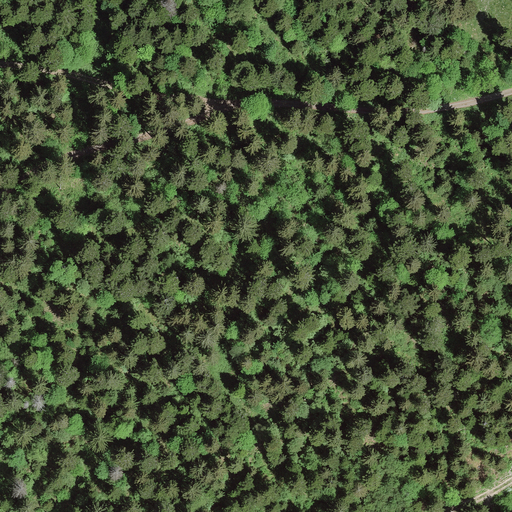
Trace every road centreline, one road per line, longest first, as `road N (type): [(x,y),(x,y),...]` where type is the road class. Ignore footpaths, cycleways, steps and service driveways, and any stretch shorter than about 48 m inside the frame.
road 1 (track): [(0,63),(136,93),(231,103),(393,111),(511,92)]
road 2 (track): [(231,103),(69,155),(0,194)]
